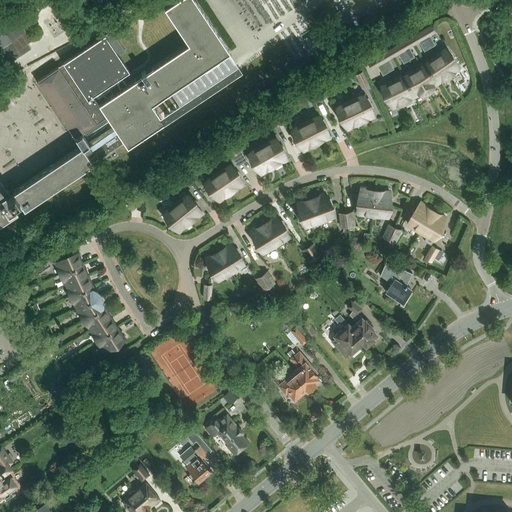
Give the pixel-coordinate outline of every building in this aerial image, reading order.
[(127,145),(164,120),(152,102),(230,50),(196,0),(181,0),(167,9),(189,42),(135,78),(119,54),(105,34),(105,33),(63,61),(64,62),(58,66),(58,65),(36,80),(74,136),(75,136),(81,145),(13,190),(14,191),(7,196),(6,195),(5,194),(9,192),(0,180),(0,223),(18,212),(17,210),(23,205),(25,207),(93,161),(86,150),(92,147),(93,148),(118,131),(127,145)] [(318,25),(311,15),(306,18),(313,28),(318,25)] [(32,49),(37,46),(17,16),(0,27),(0,55),(7,66),(12,63),(16,68),(36,54),(32,49)] [(437,34),(433,28),(427,31),(422,34),(416,37),(406,43),(401,46),(396,49),(386,55),(380,58),(374,62),(365,67),(368,73),(437,34)] [(111,30),(105,34),(119,54),(125,49),(111,30)] [(401,46),(408,59),(413,56),(406,43),(401,46)] [(440,52),(435,56),(449,77),(449,76),(448,75),(454,71),(458,69),(452,55),(445,48),(440,52)] [(386,55),(380,58),(387,70),(393,68),(386,55)] [(425,63),(438,82),(448,76),(448,77),(449,77),(435,56),(425,63)] [(381,74),(387,70),(380,58),(374,62),(381,74)] [(425,63),(415,69),(428,92),(431,90),(433,87),(434,85),(438,82),(425,63)] [(404,75),(414,96),(419,94),(421,94),(425,93),(428,92),(415,69),(404,75)] [(369,84),(363,70),(355,74),(361,88),(369,84)] [(404,101),(414,96),(404,75),(393,80),(404,102),(404,101)] [(404,102),(393,80),(387,83),(381,85),(384,95),(393,107),(397,104),(403,101),(404,102)] [(315,86),(321,99),(326,96),(319,83),(315,86)] [(316,101),(321,99),(315,86),(309,89),(316,101)] [(364,93),(350,100),(360,121),(360,120),(367,117),(367,118),(374,116),(370,102),(364,93)] [(360,122),(360,121),(350,100),(336,107),(339,117),(347,129),(353,125),(352,124),(359,120),(360,122)] [(271,110),(278,123),(282,121),(275,108),(271,110)] [(273,126),(278,123),(271,110),(266,113),(273,126)] [(319,114),(305,121),(316,143),(316,141),(323,138),(323,139),(330,137),(325,123),(319,114)] [(316,143),(305,121),(291,128),(294,138),(295,138),(304,150),(309,146),(308,145),(315,142),(316,143)] [(228,140),(236,152),(240,150),(232,137),(228,140)] [(282,145),(275,137),(262,145),(274,165),(273,164),(280,160),(281,161),(287,159),(282,145)] [(231,155),(236,152),(228,140),(224,143),(231,155)] [(273,165),(274,165),(262,145),(248,152),(252,162),(261,173),(266,169),(266,168),(273,164),(273,165)] [(184,160),(179,163),(183,169),(192,181),(197,177),(188,165),(184,160)] [(179,163),(173,167),(178,173),(186,185),(192,181),(183,169),(179,163)] [(230,163),(217,172),(231,191),(230,190),(237,186),(238,187),(244,184),(237,171),(238,170),(230,163)] [(231,192),(231,191),(217,172),(205,181),(209,190),(219,201),(224,196),(223,195),(230,191),(231,192)] [(357,212),(372,214),(375,190),(375,191),(367,190),(367,189),(361,187),(356,201),(357,212)] [(375,190),(372,214),(388,215),(391,205),(390,190),(383,191),(383,192),(375,191),(375,190)] [(311,198),(319,220),(334,215),(332,204),(325,192),(319,195),(319,196),(312,199),(312,197),(311,198)] [(187,193),(175,203),(190,221),(189,220),(196,215),(196,216),(202,213),(195,200),(187,193)] [(140,194),(138,209),(145,210),(147,195),(140,194)] [(305,225),(319,220),(311,198),(311,199),(304,202),(304,200),(297,201),(300,216),(305,225)] [(407,222),(420,230),(433,210),(432,210),(432,211),(425,207),(426,206),(421,201),(411,213),(407,222)] [(190,222),(190,221),(175,203),(163,212),(168,222),(168,221),(179,231),(184,226),(183,225),(189,220),(190,222)] [(430,244),(435,238),(434,238),(441,230),(440,230),(446,216),(440,214),(439,215),(432,211),(433,210),(420,230),(426,234),(424,241),(430,244)] [(341,226),(348,225),(346,211),(339,211),(341,226)] [(263,223),(276,243),(289,235),(285,225),(275,214),(270,219),(271,220),(264,224),(264,223),(263,223)] [(263,251),(276,243),(263,223),(264,224),(257,228),(256,227),(250,230),(256,243),(256,244),(263,251)] [(383,237),(388,240),(395,226),(389,223),(383,237)] [(400,228),(395,226),(388,240),(394,242),(400,228)] [(87,236),(79,240),(81,245),(90,241),(87,236)] [(219,250),(218,250),(231,271),(244,263),(240,253),(230,242),(225,246),(226,247),(219,251),(219,250)] [(307,245),(315,257),(319,255),(311,242),(307,245)] [(375,247),(366,244),(363,251),(372,254),(375,247)] [(310,261),(315,257),(307,245),(302,248),(310,261)] [(432,245),(424,258),(431,261),(439,249),(432,245)] [(218,279),(231,271),(218,250),(218,251),(219,252),(212,256),(212,255),(205,257),(211,271),(218,279)] [(60,273),(60,274),(83,263),(80,256),(78,251),(68,254),(55,262),(58,266),(61,273),(60,273)] [(386,261),(380,274),(391,282),(386,290),(402,301),(411,288),(406,285),(411,272),(386,261)] [(66,284),(88,274),(83,263),(60,274),(61,273),(66,284)] [(261,274),(269,287),(274,284),(266,271),(261,274)] [(70,295),(70,296),(93,285),(88,274),(66,284),(71,295),(70,295)] [(264,290),(269,287),(261,274),(256,277),(264,290)] [(202,283),(201,298),(210,298),(211,284),(202,283)] [(71,295),(77,307),(98,296),(93,285),(70,296),(71,295)] [(83,319),(83,320),(104,306),(98,296),(77,307),(84,319),(83,319)] [(351,327),(363,341),(366,345),(367,344),(367,345),(370,345),(373,342),(373,341),(372,340),(373,338),(372,336),(375,333),(371,328),(372,327),(365,319),(365,320),(360,315),(358,313),(362,308),(351,301),(347,306),(352,310),(350,313),(358,322),(352,327),(351,327)] [(84,319),(91,329),(111,316),(104,306),(83,320),(84,319)] [(351,327),(352,327),(337,310),(334,312),(337,316),(335,318),(338,323),(341,320),(344,324),(340,327),(342,329),(330,338),(344,354),(348,350),(350,352),(351,351),(352,352),(354,352),(358,349),(358,347),(357,346),(363,341),(351,327)] [(117,326),(111,316),(91,329),(97,339),(96,340),(117,326)] [(302,327),(311,338),(318,332),(309,321),(302,327)] [(121,333),(117,326),(96,340),(97,339),(101,345),(103,350),(117,344),(125,337),(121,333)] [(306,340),(295,326),(289,330),(301,344),(306,340)] [(292,371),(306,388),(308,389),(309,388),(312,389),(315,387),(315,383),(316,383),(315,381),(319,378),(315,374),(316,373),(306,361),(307,360),(299,351),(290,358),(295,363),(296,362),(299,366),(293,371),(292,371)] [(292,371),(293,371),(286,363),(282,367),(287,373),(289,374),(286,377),(282,372),(274,380),(278,385),(279,384),(285,392),(287,390),(294,398),(298,398),(302,394),(301,392),(306,388),(292,371)] [(227,394),(223,396),(230,405),(239,398),(232,389),(227,394)] [(217,418),(206,427),(213,435),(217,431),(234,451),(238,448),(239,449),(244,445),(243,443),(247,440),(241,433),(242,432),(240,431),(242,430),(239,427),(238,428),(227,414),(219,421),(217,418)] [(130,419),(129,418),(127,415),(119,420),(122,424),(126,422),(130,419)] [(200,437),(196,440),(200,445),(207,454),(212,450),(200,437)] [(187,450),(181,456),(187,463),(185,465),(191,472),(188,475),(193,481),(196,478),(199,480),(211,470),(202,458),(206,455),(199,446),(194,450),(191,445),(186,449),(187,450)] [(0,498),(4,496),(7,499),(14,494),(11,491),(18,486),(7,471),(12,468),(9,463),(12,461),(2,446),(0,447),(0,498)] [(152,463),(147,457),(142,461),(147,467),(152,463)] [(148,474),(140,463),(134,468),(143,479),(148,474)] [(130,493),(130,495),(129,496),(133,501),(130,504),(132,506),(132,510),(136,511),(139,511),(144,509),(149,506),(150,507),(160,499),(146,482),(137,490),(134,489),(131,490),(130,493)] [(46,511),(51,509),(44,499),(26,511),(46,511)]
